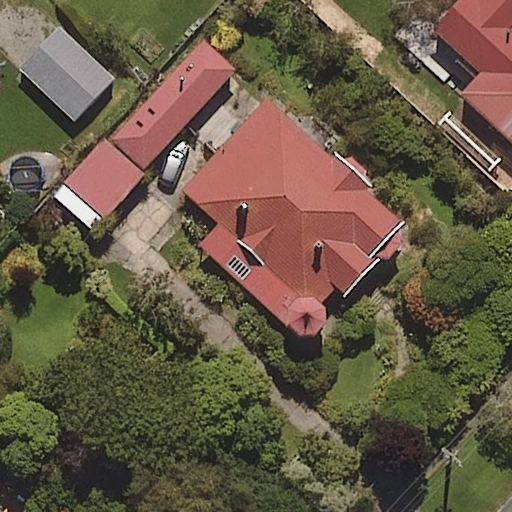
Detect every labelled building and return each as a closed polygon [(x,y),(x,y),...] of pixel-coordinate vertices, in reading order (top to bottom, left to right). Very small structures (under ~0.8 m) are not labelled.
[(511,0),(454,0),(423,34),(475,81),(455,102),(511,155),(511,0)] [(116,81),(63,30),(22,73),(75,124),(116,81)] [(204,42),(55,197),(98,238),(152,180),(144,172),(238,74),(204,42)] [(340,292),(349,300),(412,230),(269,101),(186,194),(223,227),(203,249),(303,339),(316,342),(326,338),(333,323),(327,307),(340,292)] [(500,163),(449,113),(430,132),(481,181),(500,163)]
